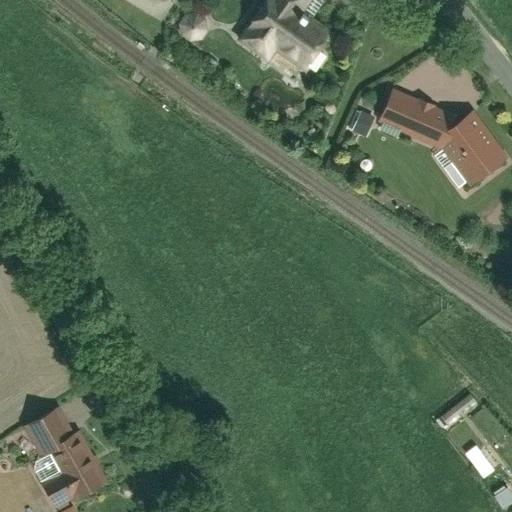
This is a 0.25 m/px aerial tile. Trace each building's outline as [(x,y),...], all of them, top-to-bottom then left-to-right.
[(263,0),(243,34),(307,74),(336,29),(305,9),(310,0),(263,0)] [(198,14),(180,16),(182,36),(200,34),(198,14)] [(448,148),(472,184),(506,161),(475,114),(394,85),(380,124),(448,148)] [(471,394),(438,417),(444,426),(477,403),(471,394)] [(65,407),(26,428),(41,457),(32,462),(59,511),(60,511),(108,487),(65,407)] [(504,506),(511,503),(511,486),(499,491),(504,506)]
